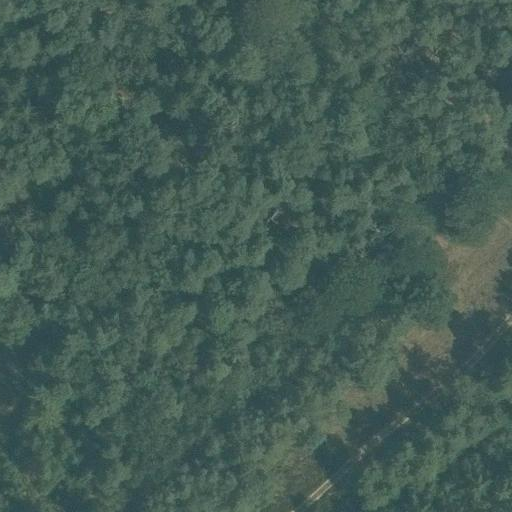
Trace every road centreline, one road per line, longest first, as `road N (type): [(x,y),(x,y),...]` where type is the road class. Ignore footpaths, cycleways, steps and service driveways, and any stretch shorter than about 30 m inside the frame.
road 1 (track): [(226,0),(473,202),(511,183)]
road 2 (track): [(511,305),(292,511)]
